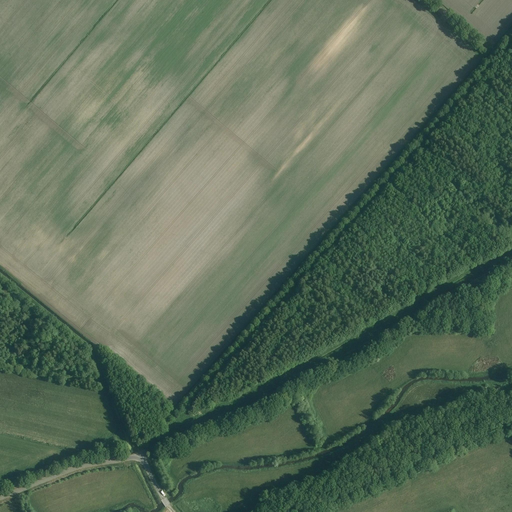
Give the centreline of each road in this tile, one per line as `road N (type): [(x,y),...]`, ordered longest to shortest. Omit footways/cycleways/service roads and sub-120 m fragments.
road 1 (unclassified): [(0,498),(75,467),(139,455)]
road 2 (track): [(139,455),(94,340)]
